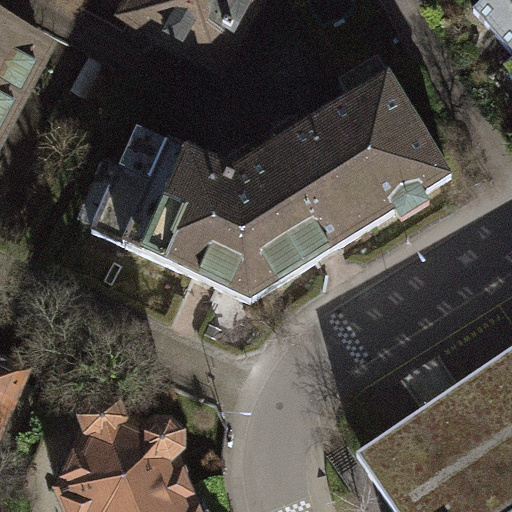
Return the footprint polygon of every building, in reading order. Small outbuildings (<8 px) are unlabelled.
[(133,0),(124,17),(218,69),(256,0),(133,0)] [(421,66),(381,0),(300,0),(359,104),(390,84),(421,66)] [(511,0),(492,0),(474,17),(511,57),(511,64),(505,71),(511,78),(511,0)] [(0,136),(46,52),(0,27),(0,136)] [(89,232),(248,304),(393,214),(399,225),(430,206),(423,196),(450,181),(390,84),(359,104),(235,179),(134,133),(89,232)] [(511,511),(511,354),(358,459),(393,511),(511,511)] [(0,435),(24,378),(0,367),(0,435)] [(86,435),(60,495),(66,511),(195,511),(173,459),(179,456),(180,439),(168,427),(153,427),(146,433),(122,423),(118,411),(103,405),(88,409),(81,422),(86,435)]
